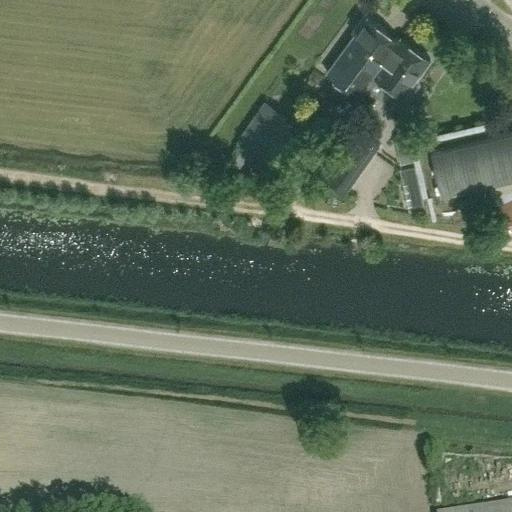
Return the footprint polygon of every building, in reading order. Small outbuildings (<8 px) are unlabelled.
[(355,34),(327,73),(348,89),(350,90),(351,89),(360,95),(362,97),(370,87),(367,85),(399,40),(366,17),(363,21),(360,19),(351,32),(355,34)] [(400,37),(399,40),(367,85),(370,87),(392,103),(399,93),(403,96),(430,58),(400,37)] [(264,101),(240,135),(244,138),(275,159),(298,125),(279,112),(269,104),(264,101)] [(355,129),(336,156),(356,170),(375,143),(355,129)] [(511,131),(432,150),(443,194),(511,178),(511,131)] [(511,194),(499,201),(510,223),(511,221),(511,194)]
